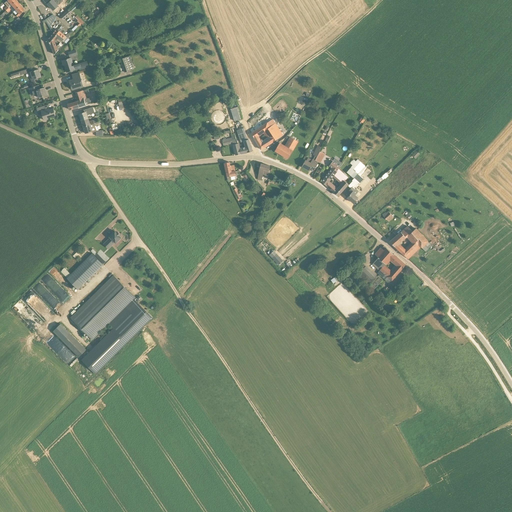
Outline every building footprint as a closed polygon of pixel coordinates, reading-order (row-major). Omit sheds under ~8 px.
[(5,0),(7,2),(5,3),(7,6),(4,8),(6,10),(17,1),(16,0),(5,0)] [(60,4),(56,0),(52,0),(48,4),(53,10),(58,6),(60,4)] [(17,10),(21,6),(17,1),(6,10),(8,12),(11,10),(11,11),(15,8),(17,10)] [(21,6),(17,10),(19,12),(16,15),(18,17),(25,10),(21,6)] [(61,17),(63,19),(64,20),(71,14),(68,10),(63,15),(62,13),(60,15),(61,16),(61,17)] [(45,22),(51,26),(57,16),(51,13),(45,22)] [(75,17),(78,20),(82,24),(85,27),(86,25),(77,16),(75,17)] [(57,30),(53,34),(59,38),(63,42),(66,38),(57,30)] [(59,38),(53,34),(48,40),(51,45),(57,42),(56,41),(59,38)] [(59,44),(57,42),(51,45),(55,54),(58,50),(63,45),(60,43),(59,44)] [(135,69),(133,65),(130,56),(127,57),(120,60),(125,73),(135,69)] [(81,68),(82,68),(82,69),(89,67),(87,61),(81,63),(81,64),(80,64),(72,66),(71,63),(73,63),(71,58),(62,61),(64,65),(65,65),(67,72),(70,71),(71,71),(81,68)] [(11,75),(12,78),(28,73),(27,69),(11,75)] [(31,80),(32,84),(38,82),(37,78),(41,77),(39,70),(31,72),(33,79),(31,80)] [(75,79),(74,80),(70,81),(73,90),(82,87),(80,83),(82,82),(79,72),(72,75),(73,78),(75,78),(75,79)] [(37,86),(29,88),(31,96),(37,94),(38,98),(47,95),(45,87),(38,90),(37,86)] [(76,102),(86,99),(85,94),(89,93),(87,89),(75,93),(78,100),(76,100),(76,102)] [(68,105),(70,110),(86,105),(91,103),(89,98),(87,99),(86,99),(76,102),(68,105)] [(126,99),(118,100),(120,110),(133,108),(129,103),(126,104),(126,103),(126,99)] [(39,115),(41,114),(43,119),(47,118),(55,116),(55,114),(55,113),(55,111),(54,110),(53,108),(50,110),(49,108),(45,110),(44,106),(36,108),(39,115)] [(79,114),(82,121),(88,118),(87,116),(91,114),(94,112),(95,112),(93,107),(87,109),(88,111),(85,112),(79,114)] [(237,108),(231,109),(235,121),(240,120),(237,108)] [(297,123),(301,116),(294,113),(291,120),(297,123)] [(82,121),(84,127),(94,123),(98,122),(97,120),(93,121),(93,120),(89,122),(88,118),(82,121)] [(267,123),(251,133),(254,138),(261,149),(273,141),(273,142),(283,135),(273,119),(268,123),(267,123)] [(94,123),(84,127),(86,133),(92,131),(91,128),(95,127),(95,126),(99,125),(98,122),(94,123)] [(241,149),(240,149),(241,154),(247,152),(247,153),(252,151),(249,139),(248,140),(245,130),(243,130),(241,123),(235,125),(238,135),(237,135),(239,143),(240,143),(241,149)] [(234,136),(232,136),(232,138),(223,140),(224,145),(233,143),(236,155),(241,154),(240,149),(239,150),(237,144),(236,141),(235,141),(234,136)] [(286,147),(280,143),(275,151),(288,159),(295,147),(289,144),(286,147)] [(318,146),(313,155),(317,157),(321,148),(318,146)] [(315,160),(318,162),(320,163),(325,154),(320,152),(315,160)] [(306,160),(302,167),(310,171),(312,166),(315,167),(318,162),(315,160),(313,159),(312,160),(308,158),(307,161),(306,160)] [(353,160),(350,163),(353,165),(351,167),(357,174),(361,170),(362,168),(365,166),(358,160),(355,162),(353,160)] [(330,165),(333,168),(322,182),(326,186),(334,175),(339,169),(340,167),(333,161),(330,165)] [(224,164),(227,177),(228,181),(231,181),(231,177),(236,176),(236,175),(236,174),(236,172),(235,172),(234,166),(230,166),(229,163),(224,164)] [(260,169),(257,180),(262,181),(263,174),(268,175),(270,166),(261,164),(260,169)] [(354,176),(356,174),(357,173),(350,167),(346,172),(353,178),(354,176)] [(333,185),(330,189),(333,192),(338,196),(348,184),(345,181),(348,177),(339,169),(334,175),(341,182),(339,184),(341,185),(338,189),(333,185)] [(351,193),(347,198),(353,203),(358,197),(356,195),(358,192),(355,189),(364,179),(361,176),(364,172),(361,170),(357,174),(355,177),(352,181),(348,186),(351,189),(349,191),(351,193)] [(240,192),(238,193),(237,191),(236,189),(233,190),(238,199),(238,198),(239,200),(239,201),(241,205),(244,204),(241,199),(242,199),(241,197),(242,197),(240,192)] [(387,220),(392,216),(388,211),(385,214),(384,213),(382,215),(387,220)] [(394,246),(397,249),(405,256),(408,259),(421,247),(425,252),(432,246),(428,242),(428,241),(416,228),(412,231),(407,226),(401,232),(390,242),(394,246)] [(103,244),(108,249),(114,243),(115,244),(121,238),(119,236),(119,235),(117,233),(116,234),(114,231),(109,237),(110,238),(103,244)] [(375,255),(378,257),(373,263),(380,270),(378,273),(389,283),(392,281),(402,269),(405,265),(396,257),(393,254),(386,248),(384,246),(375,255)] [(278,265),(283,260),(274,250),(269,255),(278,265)] [(66,279),(77,290),(102,265),(92,254),(66,279)] [(341,265),(344,269),(350,265),(347,261),(341,265)] [(369,286),(377,277),(366,266),(361,271),(369,278),(365,282),(369,286)] [(134,299),(135,298),(113,276),(70,318),(92,341),(109,324),(134,299)] [(134,299),(109,324),(113,328),(81,360),(96,374),(128,342),(152,318),(134,299)] [(87,348),(61,323),(53,330),(79,356),(87,348)]
